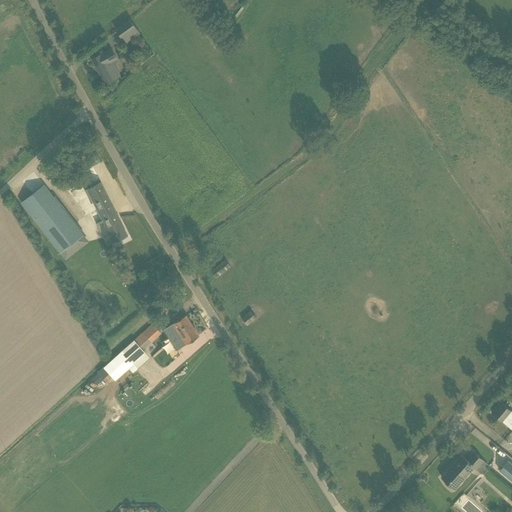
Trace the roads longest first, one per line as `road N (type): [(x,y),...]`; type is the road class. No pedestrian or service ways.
road 1 (unclassified): [(342,511),(169,251),(32,0)]
road 2 (track): [(169,251),(323,139),(420,0)]
road 3 (unclassified): [(376,511),(511,362)]
road 4 (track): [(90,113),(0,193)]
